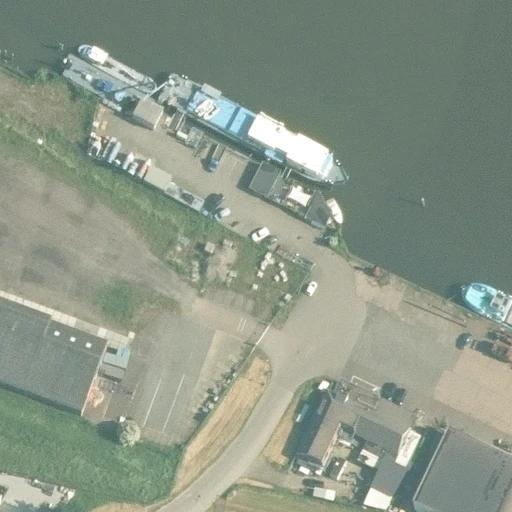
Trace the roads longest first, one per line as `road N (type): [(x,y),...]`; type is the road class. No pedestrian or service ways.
road 1 (unclassified): [(511,421),(362,351),(323,353),(296,371)]
road 2 (unclassified): [(181,511),(203,498),(296,371)]
